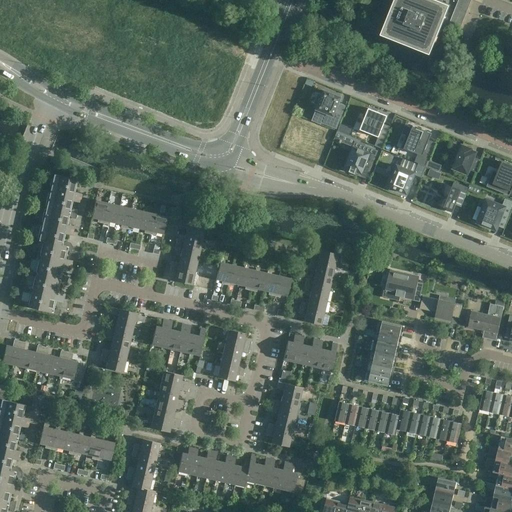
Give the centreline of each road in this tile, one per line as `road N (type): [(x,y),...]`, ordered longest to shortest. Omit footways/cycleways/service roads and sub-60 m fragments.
road 1 (unclassified): [(511,259),(329,190),(226,162)]
road 2 (residential): [(511,147),(311,67)]
road 3 (residential): [(148,299),(267,326),(249,408)]
road 4 (tertiary): [(226,162),(55,97)]
road 5 (tertiary): [(290,0),(226,162)]
road 6 (residential): [(475,365),(416,348),(411,371),(470,384)]
road 7 (residential): [(0,317),(84,334),(95,287)]
road 8 (residential): [(95,287),(98,253),(155,265),(148,299)]
road 9 (residential): [(12,212),(55,97)]
